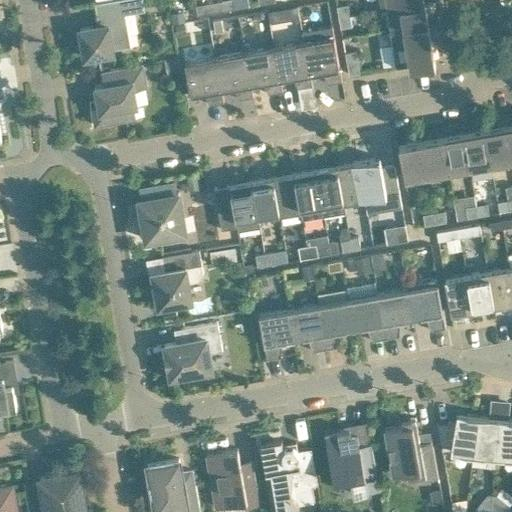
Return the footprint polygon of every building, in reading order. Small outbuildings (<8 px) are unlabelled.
[(145,9),(143,0),(104,0),(95,2),(99,24),(80,28),(85,56),(113,51),(113,48),(131,45),(125,13),(145,9)] [(224,9),(222,0),(217,0),(196,4),(198,14),(224,9)] [(233,0),(222,0),(224,9),(235,8),(233,0)] [(367,0),(353,0),(355,9),(369,7),(367,0)] [(428,22),(425,1),(389,6),(392,27),(428,22)] [(348,3),(337,5),(339,16),(350,14),(348,3)] [(368,13),(369,23),(389,22),(389,12),(368,13)] [(352,25),(350,14),(339,16),(341,27),(352,25)] [(432,40),(428,22),(392,27),(389,28),(392,47),(432,40)] [(377,49),(374,30),(359,32),(363,52),(377,49)] [(342,80),(334,35),(304,40),(310,71),(321,69),(328,82),(342,80)] [(310,71),(304,40),(275,45),(280,76),(292,74),(298,88),(313,85),(310,71)] [(435,58),(432,40),(392,47),(396,65),(423,60),(424,65),(433,63),(433,59),(435,58)] [(280,76),(275,45),(246,50),(251,81),(262,79),(269,93),(283,90),(280,76)] [(356,49),(345,51),(347,62),(358,60),(356,49)] [(251,81),(246,50),(215,56),(221,87),(233,85),(239,98),(254,96),(251,81)] [(221,87),(215,56),(185,61),(190,91),(189,91),(189,92),(203,90),(210,103),(224,101),(221,87)] [(358,60),(347,62),(349,73),(360,71),(358,60)] [(147,86),(143,63),(102,70),(104,83),(95,85),(99,105),(92,107),(95,125),(136,117),(134,105),(138,104),(135,88),(147,86)] [(511,159),(511,156),(506,123),(485,127),(491,163),(511,159)] [(491,163),(485,127),(464,131),(470,167),(491,163)] [(470,167),(464,131),(442,135),(449,171),(470,167)] [(449,171),(442,135),(421,139),(427,174),(449,171)] [(427,174),(421,139),(399,143),(405,178),(427,174)] [(382,168),(382,165),(381,161),(376,162),(375,157),(359,160),(365,197),(367,212),(402,206),(395,166),(382,168)] [(365,197),(359,160),(337,164),(339,177),(344,201),(365,197)] [(345,211),(344,201),(339,177),(337,164),(316,167),(317,177),(322,205),(324,215),(345,211)] [(322,205),(317,177),(316,167),(294,171),(295,177),(301,209),(303,218),(324,215),(322,205)] [(301,209),(295,177),(294,171),(273,175),(273,177),(280,212),(301,209)] [(280,212),(273,177),(273,175),(252,179),(259,216),(280,212)] [(259,216),(252,179),(230,183),(230,184),(237,226),(239,232),(261,228),(259,216)] [(237,226),(230,184),(214,187),(222,228),(237,226)] [(179,192),(139,199),(140,200),(143,200),(144,210),(142,211),(143,221),(142,222),(141,224),(140,225),(140,226),(140,228),(140,229),(141,230),(141,231),(142,233),(144,234),(145,235),(146,235),(146,238),(186,231),(179,192)] [(487,202),(477,204),(479,215),(489,213),(487,202)] [(479,215),(477,204),(466,206),(468,217),(479,215)] [(445,209),(434,211),(436,222),(447,220),(445,209)] [(436,222),(434,211),(423,213),(425,224),(436,222)] [(511,225),(511,216),(501,219),(503,227),(511,225)] [(503,227),(501,219),(489,221),(491,229),(503,227)] [(481,232),(480,223),(458,226),(460,236),(481,232)] [(344,238),(343,224),(269,230),(270,244),(344,238)] [(460,236),(458,226),(437,230),(438,240),(460,236)] [(359,235),(350,237),(352,249),(361,247),(359,235)] [(352,249),(350,237),(341,238),(343,250),(352,249)] [(329,241),(307,244),(309,256),(331,253),(329,241)] [(309,256),(307,244),(286,248),(288,260),(309,256)] [(203,272),(199,248),(164,255),(166,269),(152,271),(155,288),(154,289),(153,290),(153,291),(152,293),(152,294),(152,296),(152,297),(153,298),(153,299),(154,301),(156,302),(158,303),(158,305),(192,299),(189,281),(198,279),(203,272)] [(288,260),(286,248),(264,252),(267,264),(288,260)] [(267,264),(264,252),(256,253),(258,265),(267,264)] [(511,301),(511,280),(509,265),(488,269),(494,305),(511,301)] [(494,305),(488,269),(467,273),(473,308),(494,305)] [(473,308),(467,273),(445,277),(451,312),(473,308)] [(446,327),(437,277),(407,282),(408,287),(413,318),(414,318),(414,317),(425,315),(432,329),(446,327)] [(386,337),(378,292),(376,280),(347,286),(349,297),(354,329),(355,329),(354,327),(366,325),(373,340),(386,337)] [(413,318),(408,287),(378,292),(386,337),(399,335),(401,319),(412,317),(413,318)] [(354,329),(349,297),(319,303),(327,348),(340,346),(341,330),(353,328),(354,329)] [(327,348),(319,303),(289,308),(295,339),(295,338),(307,336),(314,350),(327,348)] [(295,339),(289,308),(259,313),(267,358),(281,356),(282,340),(294,338),(294,339),(295,339)] [(212,368),(209,351),(223,349),(218,320),(181,326),(184,340),(165,343),(167,353),(164,354),(166,365),(169,365),(170,376),(212,368)] [(4,375),(1,361),(0,361),(0,409),(17,407),(11,374),(4,375)] [(473,454),(479,415),(467,413),(466,419),(456,418),(456,419),(438,422),(437,422),(441,445),(452,443),(451,451),(473,454)] [(495,457),(499,423),(489,422),(489,416),(479,415),(473,454),(472,463),(495,466),(495,457)] [(426,478),(439,476),(432,440),(420,442),(416,416),(401,419),(402,419),(402,420),(403,424),(385,427),(393,474),(407,471),(408,476),(425,473),(426,478)] [(511,457),(511,417),(509,418),(509,424),(499,423),(495,457),(507,458),(511,457)] [(353,493),(380,489),(371,441),(370,441),(371,445),(360,447),(357,426),(325,432),(333,479),(350,476),(353,493)] [(283,443),(282,440),(282,438),(261,442),(266,472),(271,471),(278,511),(299,507),(299,502),(315,500),(312,485),(318,484),(311,447),(298,449),(296,441),(283,443)] [(238,447),(220,450),(207,453),(216,506),(246,501),(247,506),(260,503),(254,466),(242,468),(238,447)] [(166,511),(201,511),(195,479),(183,481),(179,458),(148,463),(151,482),(148,482),(151,495),(153,495),(156,510),(166,508),(166,511)] [(41,476),(41,481),(29,483),(34,511),(86,511),(79,470),(41,476)] [(15,511),(11,483),(0,484),(0,511),(15,511)] [(491,511),(492,495),(488,495),(475,511),(491,511)] [(496,496),(492,495),(491,511),(492,511),(508,509),(508,505),(496,496)]
